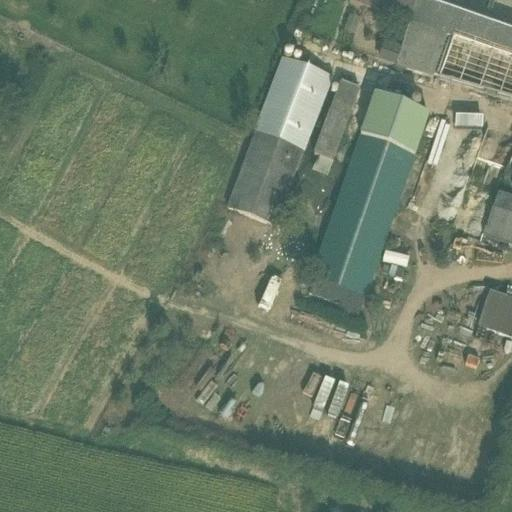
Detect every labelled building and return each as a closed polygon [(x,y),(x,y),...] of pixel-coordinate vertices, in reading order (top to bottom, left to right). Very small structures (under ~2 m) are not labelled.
[(350,0),(349,6),(409,27),(418,0),(350,0)] [(511,103),(511,18),(466,2),(460,0),(418,0),(409,27),(394,70),(511,103)] [(511,0),(466,0),(466,2),(511,18),(511,0)] [(227,212),(274,230),(330,82),(283,63),(227,212)] [(313,158),(331,165),(359,93),(341,86),(313,158)] [(311,280),(315,281),(309,297),(346,311),(342,319),(356,325),(365,300),(413,161),(428,120),(374,99),(360,140),(311,280)] [(23,203),(66,223),(72,211),(29,191),(23,203)] [(511,201),(496,196),(481,240),(511,250),(511,201)] [(295,265),(272,284),(278,291),(301,272),(295,265)] [(511,303),(488,295),(476,330),(511,342),(511,303)] [(0,353),(0,362),(38,366),(38,357),(0,353)]
